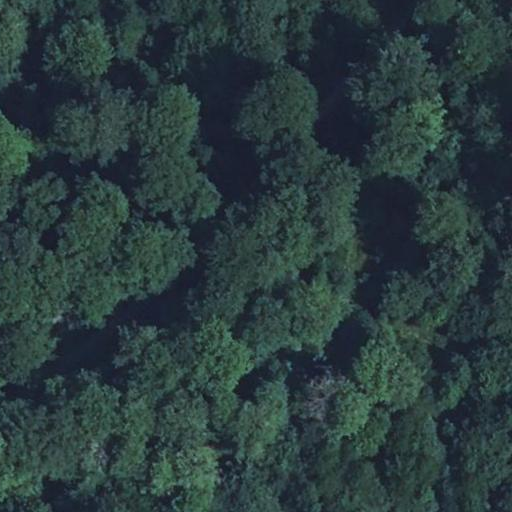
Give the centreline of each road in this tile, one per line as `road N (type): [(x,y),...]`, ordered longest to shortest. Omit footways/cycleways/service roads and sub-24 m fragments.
road 1 (track): [(138,284),(412,0)]
road 2 (track): [(0,398),(138,284)]
